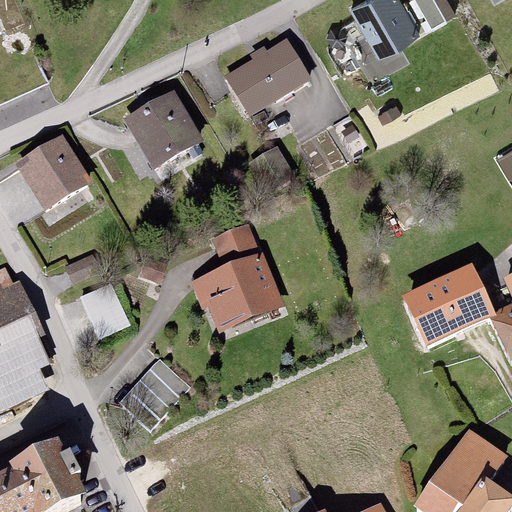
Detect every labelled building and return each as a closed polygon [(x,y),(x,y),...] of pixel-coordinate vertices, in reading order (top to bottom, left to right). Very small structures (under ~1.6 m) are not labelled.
[(400,0),(386,0),(369,11),(399,59),(427,42),(400,0)] [(451,0),(424,0),(442,30),(462,18),(451,0)] [(26,22),(0,34),(0,76),(42,57),(26,22)] [(283,48),(222,77),(242,118),(303,90),(283,48)] [(166,93),(116,120),(145,173),(195,146),(166,93)] [(59,140),(12,169),(37,210),(85,181),(59,140)] [(283,149),(249,164),(260,189),(294,174),(283,149)] [(277,304),(246,230),(218,241),(230,269),(198,282),(206,304),(212,301),(222,327),(277,304)] [(87,261),(64,272),(70,286),(94,276),(87,261)] [(462,271),(401,299),(424,347),(484,319),(462,271)] [(6,275),(0,277),(0,409),(56,383),(35,340),(36,339),(14,289),(12,289),(6,275)] [(126,328),(108,290),(80,303),(98,341),(126,328)] [(511,363),(511,301),(486,313),(509,364),(511,363)] [(191,387),(160,360),(121,404),(152,431),(191,387)] [(500,511),(506,504),(484,490),(504,462),(461,432),(408,508),(414,511),(500,511)] [(57,450),(0,477),(0,511),(68,511),(83,505),(57,450)]
